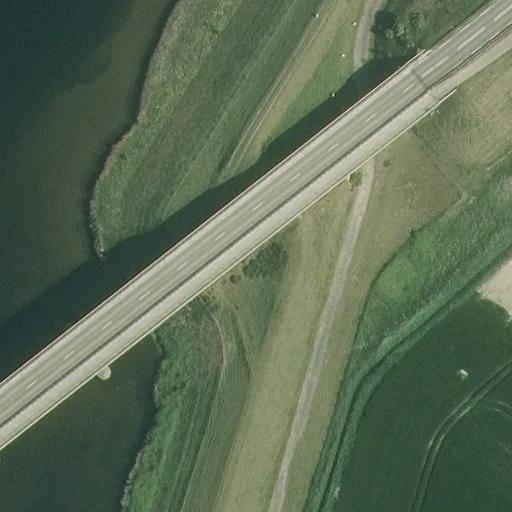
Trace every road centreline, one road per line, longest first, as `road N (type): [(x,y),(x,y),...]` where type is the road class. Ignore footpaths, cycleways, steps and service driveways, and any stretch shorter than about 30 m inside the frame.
road 1 (secondary): [(0,413),(511,6)]
road 2 (track): [(376,0),(358,47),(365,180),(273,511)]
